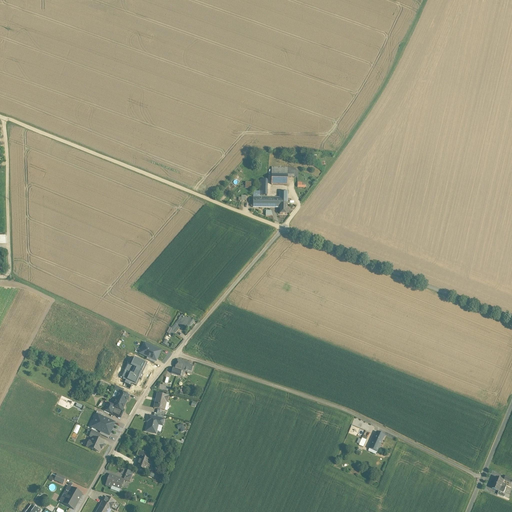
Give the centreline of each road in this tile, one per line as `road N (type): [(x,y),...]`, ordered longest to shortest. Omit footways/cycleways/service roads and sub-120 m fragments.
road 1 (track): [(9,272),(176,353),(339,408),(482,478)]
road 2 (residential): [(283,228),(151,383),(77,511)]
road 3 (track): [(283,228),(4,118)]
road 4 (track): [(511,319),(283,228)]
road 5 (track): [(426,0),(390,76),(340,152)]
road 6 (track): [(0,276),(9,272),(4,118)]
